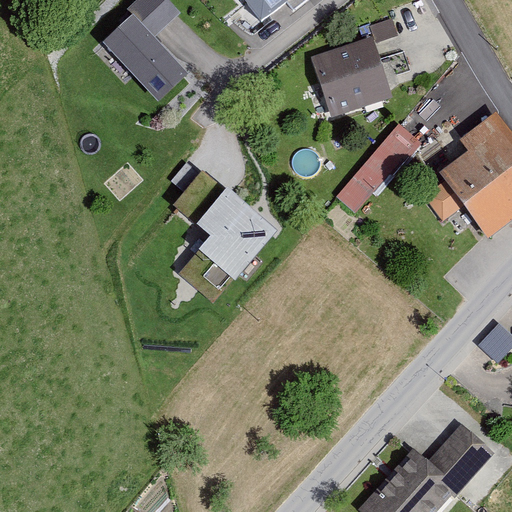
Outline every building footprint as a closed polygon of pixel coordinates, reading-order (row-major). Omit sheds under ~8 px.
[(150,0),(103,47),(160,104),(186,79),(149,42),(176,15),(160,0),(150,0)] [(252,0),(271,23),(299,0),(252,0)] [(393,15),(371,22),(377,39),(399,32),(393,15)] [(326,124),(389,103),(371,48),(308,69),(326,124)] [(480,231),(511,209),(511,135),(499,117),(433,163),(480,231)] [(361,211),(415,147),(400,134),(345,197),(361,211)] [(220,302),(270,237),(193,179),(172,208),(212,238),(184,275),(220,302)] [(445,220),(460,208),(441,185),(426,196),(445,220)] [(511,333),(501,321),(480,340),(497,358),(511,344),(511,333)] [(412,457),(363,511),(430,511),(482,455),(459,435),(427,470),(412,457)]
